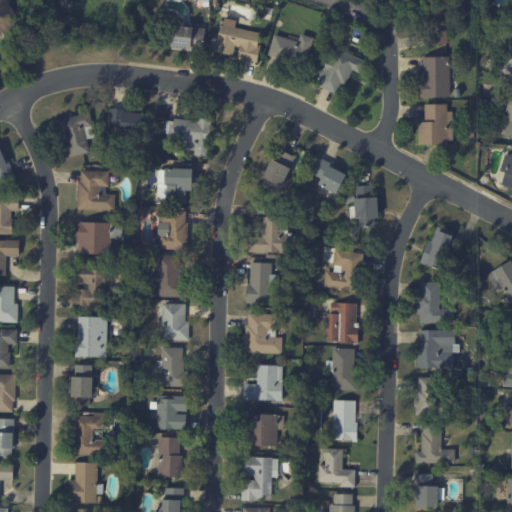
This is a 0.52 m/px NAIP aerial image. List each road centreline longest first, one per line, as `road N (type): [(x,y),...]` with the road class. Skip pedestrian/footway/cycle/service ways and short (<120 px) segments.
road 1 (residential): [(511,222),(268,100),(111,74),(56,82),(0,108)]
road 2 (residential): [(215,511),(226,208),(268,100)]
road 3 (residential): [(39,511),(50,213),(18,99)]
road 4 (residential): [(384,511),(392,256),(428,178)]
road 5 (residential): [(381,152),(392,111),(391,37),(380,20),(332,0)]
